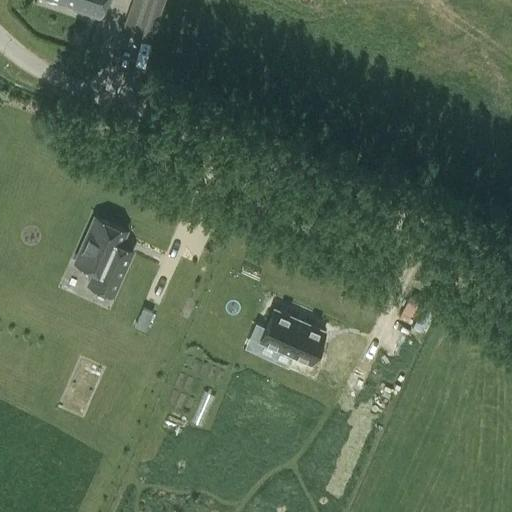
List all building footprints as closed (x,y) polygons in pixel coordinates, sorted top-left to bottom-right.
[(72,8),(100,17),(105,0),(54,0),(73,6),(72,8)] [(132,0),(123,26),(149,35),(161,0),(132,0)] [(511,13),(503,10),(488,42),(502,49),(505,42),(511,44),(511,13)] [(133,247),(119,241),(126,227),(96,214),(76,259),(94,267),(88,281),(113,292),(133,247)] [(259,336),(310,359),(324,327),(274,305),(259,336)] [(144,331),(152,312),(142,307),(134,326),(144,331)] [(341,428),(325,422),(290,487),(304,494),(341,428)]
